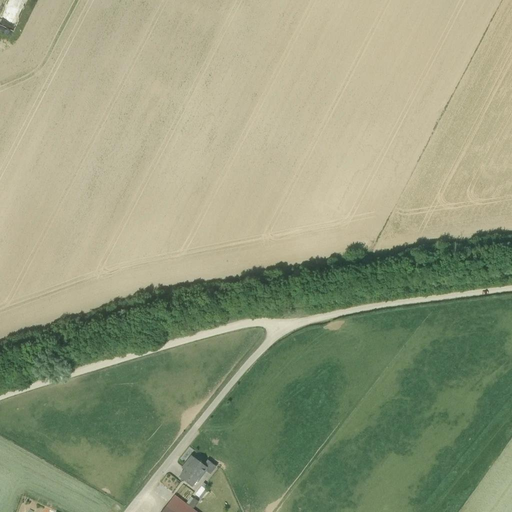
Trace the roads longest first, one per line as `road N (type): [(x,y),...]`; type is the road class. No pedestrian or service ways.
road 1 (unclassified): [(127,511),(229,384),(284,330),(360,309),(511,288)]
road 2 (track): [(0,396),(238,325),(284,330)]
